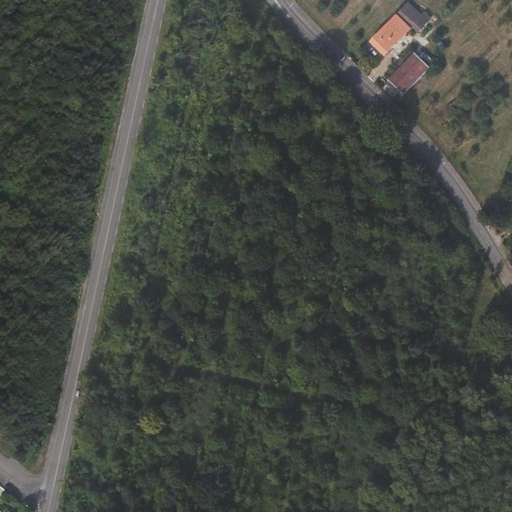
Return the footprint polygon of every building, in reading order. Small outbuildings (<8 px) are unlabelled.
[(415,16),(399,0),(392,0),(391,1),(409,22),(415,16)] [(399,0),(415,16),(423,8),(417,1),(413,4),(409,0),(399,0)] [(400,17),(388,4),(368,23),(381,36),(400,17)] [(381,36),(368,23),(360,30),(373,43),(381,36)] [(419,57),(405,40),(379,68),(392,82),(419,57)]
